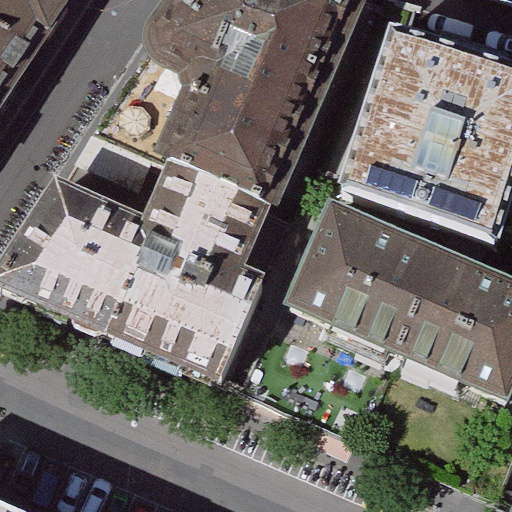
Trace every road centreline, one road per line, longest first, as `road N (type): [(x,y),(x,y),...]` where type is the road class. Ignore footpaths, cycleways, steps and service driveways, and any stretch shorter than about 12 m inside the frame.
road 1 (residential): [(271,511),(0,397)]
road 2 (residential): [(0,183),(128,0)]
